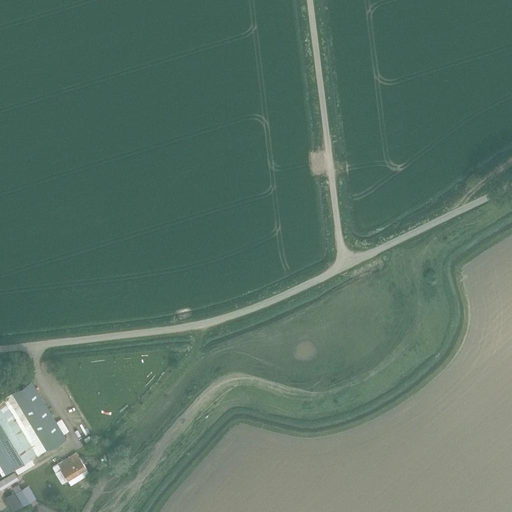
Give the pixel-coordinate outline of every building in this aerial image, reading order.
[(59,360),(51,360),(51,374),(59,374),(59,360)] [(31,381),(12,393),(46,450),(66,438),(31,381)] [(2,398),(0,399),(0,464),(6,474),(37,455),(2,398)] [(76,452),(52,467),(55,472),(60,469),(67,480),(69,479),(71,483),(87,474),(84,469),(86,468),(79,457),(76,452)] [(15,483),(17,490),(32,484),(29,477),(15,483)] [(39,479),(25,487),(33,502),(47,494),(39,479)]
